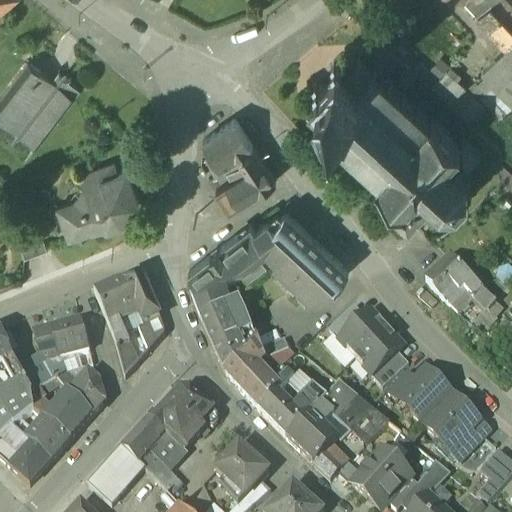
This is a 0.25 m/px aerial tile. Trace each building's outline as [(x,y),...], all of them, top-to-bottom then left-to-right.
[(461,0),(477,16),(491,6),(485,0),(461,0)] [(500,0),(497,0),(491,6),(506,24),(511,17),(511,11),(502,2),(500,0)] [(511,30),(506,24),(491,6),(478,17),(508,49),(511,44),(511,30)] [(511,44),(508,49),(482,73),(511,104),(511,103),(511,44)] [(418,106),(415,109),(404,98),(406,95),(404,93),(401,96),(390,85),(393,82),(390,79),(387,82),(386,81),(389,78),(390,78),(390,76),(389,76),(382,70),(381,68),(379,68),(379,70),(376,72),(375,71),(378,68),(375,66),(372,69),(372,68),(371,69),(361,58),(360,55),(358,55),(358,58),(356,60),(347,71),(346,71),(344,74),(339,70),(342,67),(339,64),(337,66),(334,63),(331,67),(334,70),(319,86),(316,83),(313,87),(315,89),(313,92),(317,96),(317,99),(319,101),(311,110),(310,111),(307,112),(307,114),(310,114),(312,116),(313,115),(322,124),(321,124),(322,124),(319,127),(322,130),(324,127),(326,129),(323,132),(322,132),(322,134),(324,134),(330,140),(331,142),(333,142),(333,140),(335,137),(337,138),(334,141),(337,143),(339,140),(351,151),(348,154),(351,156),(354,153),(365,164),(362,167),(365,169),(368,166),(379,177),(377,179),(382,184),(382,183),(403,203),(405,205),(399,211),(416,226),(433,209),(427,204),(431,200),(440,207),(438,211),(442,212),(443,208),(455,207),(457,211),(461,210),(459,206),(467,197),(471,199),(472,195),(468,194),(468,181),(472,179),(470,176),(466,178),(462,174),(466,170),(467,171),(480,156),(463,140),(460,143),(457,141),(437,123),(432,118),(430,121),(418,111),(421,108),(418,106)] [(51,79),(27,61),(0,95),(0,118),(15,131),(14,133),(18,136),(20,134),(36,147),(74,97),(61,87),(66,80),(59,78),(56,72),(51,79)] [(439,81),(451,69),(441,61),(431,73),(439,81)] [(412,71),(421,79),(426,73),(417,65),(412,71)] [(439,81),(432,89),(471,123),(484,108),(456,80),(460,77),(451,69),(439,81)] [(511,104),(482,73),(469,85),(488,105),(487,107),(499,119),(511,104)] [(234,121),(202,143),(220,170),(238,157),(251,148),(234,121)] [(251,148),(238,157),(247,172),(245,174),(256,193),(273,182),(251,148)] [(114,161),(78,173),(83,186),(72,199),(56,205),(67,238),(103,226),(106,229),(121,224),(138,203),(128,174),(119,177),(114,161)] [(245,174),(215,193),(228,211),(256,193),(245,174)] [(269,221),(255,231),(250,226),(249,226),(238,235),(261,264),(273,256),(277,261),(275,262),(290,275),(315,299),(331,282),(336,286),(348,272),(284,212),(273,224),(269,221)] [(46,250),(38,227),(16,235),(24,258),(46,250)] [(238,235),(189,272),(195,279),(186,287),(200,323),(229,310),(219,297),(261,264),(238,235)] [(470,282),(450,260),(426,283),(447,305),(470,282)] [(138,274),(121,282),(137,316),(141,326),(158,319),(138,274)] [(121,282),(92,295),(107,328),(118,323),(128,319),(137,316),(121,282)] [(470,282),(447,305),(458,315),(474,300),(476,302),(478,300),(483,295),(470,282)] [(483,295),(478,300),(485,307),(489,302),(483,295)] [(229,310),(200,323),(213,350),(237,341),(232,330),(245,324),(238,306),(229,310)] [(354,308),(327,332),(338,344),(365,320),(354,308)] [(365,320),(338,344),(354,362),(387,332),(370,314),(365,320)] [(137,316),(128,319),(135,334),(138,332),(143,330),(141,326),(137,316)] [(158,319),(141,326),(143,330),(138,332),(144,347),(148,355),(161,340),(163,338),(163,335),(163,332),(158,319)] [(118,323),(107,328),(114,342),(125,379),(137,366),(118,323)] [(80,325),(50,333),(57,361),(88,354),(80,325)] [(387,332),(354,362),(371,379),(397,355),(403,350),(387,332)] [(50,333),(34,337),(42,354),(37,357),(43,368),(57,361),(50,333)] [(0,339),(0,367),(1,367),(11,363),(0,339)] [(237,341),(213,350),(224,376),(244,358),(237,341)] [(244,358),(224,376),(246,400),(262,385),(252,374),(263,363),(255,346),(244,358)] [(144,347),(137,350),(142,361),(148,355),(144,347)] [(397,355),(371,379),(382,391),(408,367),(397,355)] [(43,368),(37,357),(23,366),(30,378),(38,392),(44,389),(53,383),(47,375),(43,368)] [(275,365),(270,361),(264,366),(268,371),(275,365)] [(11,363),(1,367),(15,390),(24,385),(23,383),(12,365),(11,363)] [(59,369),(47,375),(53,383),(65,379),(59,369)] [(281,371),(268,383),(279,395),(287,387),(293,381),(281,371)] [(65,379),(53,383),(67,398),(68,399),(75,392),(70,385),(80,379),(85,373),(85,372),(65,379)] [(405,375),(386,393),(397,404),(401,400),(400,399),(414,384),(405,375)] [(414,384),(400,399),(401,400),(412,411),(410,413),(410,417),(423,429),(451,400),(437,388),(437,385),(428,375),(422,376),(414,384)] [(313,389),(298,377),(293,381),(287,387),(301,401),(313,389)] [(30,378),(23,383),(24,385),(32,397),(38,392),(30,378)] [(75,392),(68,399),(90,420),(102,405),(97,387),(87,379),(75,392)] [(262,385),(246,400),(259,414),(277,397),(279,395),(268,383),(264,387),(262,385)] [(368,412),(339,388),(326,401),(321,405),(334,418),(348,432),(368,412)] [(32,397),(29,398),(32,413),(37,409),(43,405),(45,403),(43,401),(49,396),(44,389),(38,392),(32,397)] [(277,397),(259,414),(286,441),(310,416),(321,405),(326,401),(313,389),(301,401),(290,411),(277,397)] [(181,393),(156,420),(170,432),(171,434),(184,448),(186,450),(206,429),(207,428),(203,424),(212,414),(189,392),(181,393)] [(0,439),(10,432),(20,424),(27,418),(11,393),(0,398),(0,439)] [(53,415),(45,425),(69,444),(90,420),(68,399),(67,398),(53,415)] [(451,400),(423,429),(435,441),(439,441),(441,439),(453,450),(454,451),(468,437),(476,428),(476,422),(467,413),(464,413),(451,400)] [(53,415),(43,405),(37,409),(41,412),(36,417),(45,425),(53,415)] [(37,409),(32,413),(36,417),(41,412),(37,409)] [(368,412),(348,432),(366,449),(370,445),(388,427),(368,412)] [(217,418),(212,414),(203,424),(207,428),(206,429),(213,429),(218,424),(217,418)] [(310,416),(286,441),(313,468),(331,450),(337,443),(323,429),(310,416)] [(348,432),(334,418),(323,429),(337,443),(348,432)] [(170,432),(156,420),(152,425),(148,422),(123,450),(139,466),(148,456),(170,432)] [(20,424),(10,432),(24,446),(33,436),(20,424)] [(69,444),(45,425),(33,436),(24,446),(29,450),(49,466),(69,444)] [(388,427),(370,445),(380,456),(399,437),(388,427)] [(0,439),(0,463),(9,472),(29,450),(24,446),(10,432),(0,439)] [(170,432),(148,456),(166,475),(184,455),(181,452),(184,448),(171,434),(170,432)] [(468,437),(454,451),(453,450),(448,454),(459,464),(477,445),(468,437)] [(267,476),(238,449),(215,474),(244,501),(260,484),(267,476)] [(29,450),(9,472),(29,489),(49,466),(29,450)] [(123,450),(87,489),(111,510),(121,500),(144,473),(145,472),(139,466),(123,450)] [(331,450),(313,468),(330,484),(347,467),(331,450)] [(511,477),(511,465),(497,453),(479,474),(489,483),(476,498),(487,507),(511,477)] [(166,475),(148,456),(139,466),(145,472),(144,473),(167,497),(174,490),(177,486),(166,475)] [(383,457),(373,469),(371,467),(351,488),(377,511),(380,511),(387,506),(409,481),(383,457)] [(409,481),(387,506),(393,511),(398,511),(417,488),(409,481)] [(234,511),(219,511),(218,511),(216,511),(251,511),(270,495),(260,484),(244,501),(234,511)] [(316,511),(293,490),(272,511),(316,511)] [(439,511),(428,502),(420,511),(439,511)]
